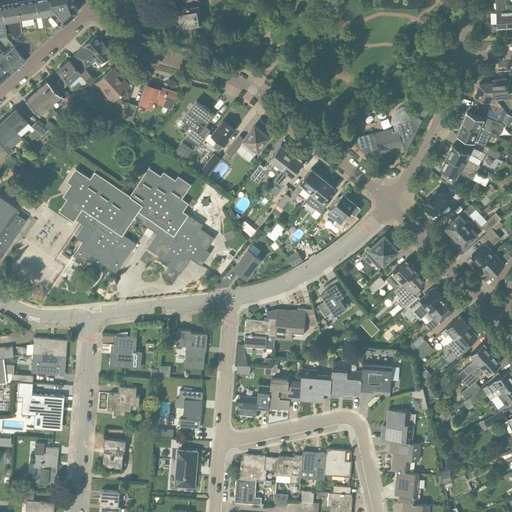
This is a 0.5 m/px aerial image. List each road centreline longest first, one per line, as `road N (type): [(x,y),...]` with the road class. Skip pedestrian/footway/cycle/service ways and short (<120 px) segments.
road 1 (residential): [(388,204),(260,94),(131,44),(93,8)]
road 2 (residential): [(379,511),(363,431),(353,422),(224,448)]
road 3 (residential): [(77,511),(90,315)]
road 4 (residential): [(232,297),(300,278),(388,204)]
road 5 (residential): [(388,204),(432,132),(461,56)]
road 6 (residential): [(224,448),(232,297)]
road 7 (residential): [(497,306),(463,283),(388,204)]
road 8 (residential): [(90,315),(232,297)]
road 9 (residential): [(0,92),(93,8)]
